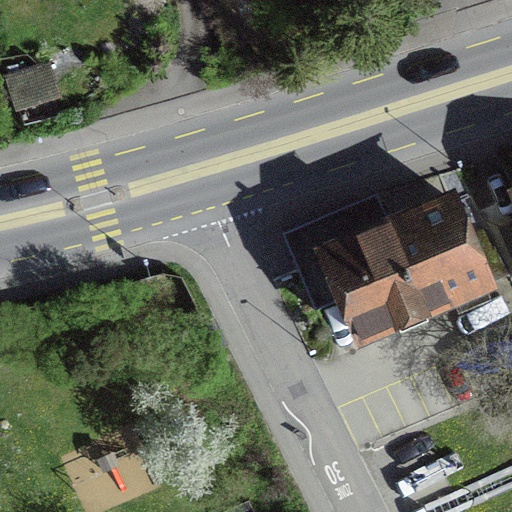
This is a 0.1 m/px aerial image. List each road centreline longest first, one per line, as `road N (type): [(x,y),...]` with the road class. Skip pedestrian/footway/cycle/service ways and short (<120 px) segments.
road 1 (residential): [(197,176),(355,511)]
road 2 (primary): [(511,75),(197,176)]
road 3 (primary): [(197,176),(0,223)]
